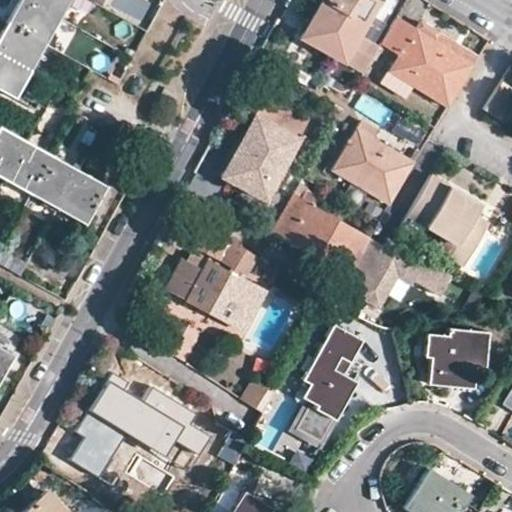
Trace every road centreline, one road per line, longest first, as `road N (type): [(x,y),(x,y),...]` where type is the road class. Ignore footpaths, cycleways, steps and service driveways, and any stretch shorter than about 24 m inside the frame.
road 1 (residential): [(263,0),(25,436),(1,464)]
road 2 (residential): [(355,505),(367,450),(398,425),(438,423),(511,463)]
